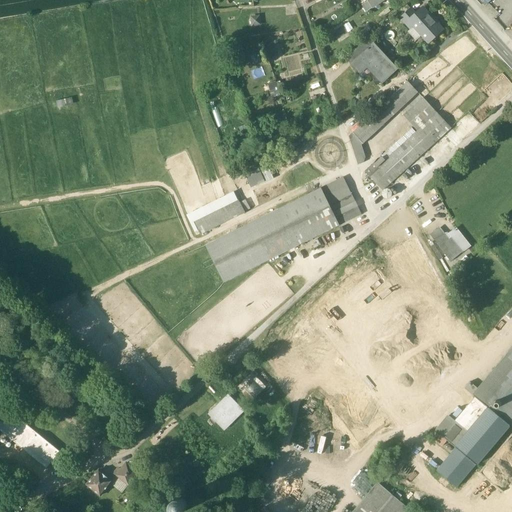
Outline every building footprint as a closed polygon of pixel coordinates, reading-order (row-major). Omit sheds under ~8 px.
[(369,0),(368,1),(372,8),(384,0),(369,0)] [(431,18),(423,8),(415,15),(411,9),(401,18),(410,29),(413,27),(428,43),(443,30),(436,23),(437,22),(437,19),(435,18),(434,17),(432,17),(431,18)] [(250,17),(252,26),(262,24),(260,15),(250,17)] [(333,33),(338,40),(349,32),(344,25),(333,33)] [(371,38),(348,59),(352,64),(373,45),(374,45),(375,44),(371,38)] [(275,41),(268,42),(271,56),(278,55),(275,41)] [(373,45),(352,64),(360,73),(367,66),(382,83),(396,70),(374,45),(373,45)] [(268,83),(270,90),(279,87),(277,81),(268,83)] [(408,82),(395,94),(405,105),(418,93),(408,82)] [(395,94),(353,134),(363,144),(405,105),(395,94)] [(57,100),(58,106),(74,104),(73,98),(57,100)] [(437,114),(423,98),(403,116),(418,131),(437,114)] [(409,139),(369,176),(383,191),(391,184),(395,180),(432,146),(446,133),(451,128),(437,114),(418,131),(409,139)] [(462,141),(451,128),(446,133),(457,145),(462,141)] [(363,144),(353,134),(349,138),(358,166),(363,164),(365,160),(361,146),(363,144)] [(406,136),(375,164),(374,164),(365,172),(369,176),(409,139),(406,136)] [(432,146),(395,180),(398,183),(435,149),(432,146)] [(246,175),(251,188),(273,178),(267,165),(246,175)] [(355,203),(343,178),(321,189),(333,213),(355,203)] [(398,183),(395,180),(391,184),(401,195),(405,191),(398,183)] [(321,189),(205,246),(224,283),(339,226),(333,213),(321,189)] [(237,201),(233,192),(187,215),(196,232),(198,231),(194,222),(212,213),(237,201)] [(237,201),(212,213),(219,226),(245,213),(238,200),(237,201)] [(355,203),(333,213),(339,226),(361,215),(355,203)] [(212,213),(194,222),(198,231),(198,232),(201,230),(203,234),(219,226),(212,213)] [(439,229),(431,235),(435,241),(443,234),(439,229)] [(449,240),(446,236),(437,243),(451,261),(463,252),(451,238),(449,240)] [(417,299),(443,287),(427,253),(415,259),(422,274),(408,281),(417,299)] [(342,336),(385,284),(359,263),(316,315),(342,336)] [(372,327),(348,356),(350,358),(375,329),(372,327)] [(379,332),(354,362),(357,364),(382,335),(379,332)] [(511,350),(479,390),(479,391),(474,397),(475,398),(488,409),(468,432),(455,448),(456,448),(475,464),(476,465),(490,448),(491,449),(511,423),(511,350)] [(470,383),(464,389),(474,397),(479,391),(479,390),(470,383)] [(211,415),(225,429),(242,412),(228,397),(211,415)] [(475,398),(455,421),(468,432),(488,409),(475,398)] [(458,405),(451,415),(457,419),(464,409),(458,405)] [(60,452),(24,422),(19,428),(3,414),(1,416),(0,415),(0,414),(0,430),(46,468),(60,452)] [(455,421),(449,416),(436,432),(441,435),(447,441),(455,448),(468,432),(455,421)] [(441,435),(436,442),(442,447),(447,441),(441,435)] [(456,448),(437,471),(456,487),(475,464),(456,448)] [(127,464),(126,463),(116,475),(128,485),(138,473),(137,472),(138,470),(139,468),(138,465),(136,463),(134,462),(131,462),(129,462),(127,464)] [(16,465),(7,474),(11,478),(20,470),(16,465)] [(112,482),(99,470),(87,485),(100,496),(112,482)] [(405,511),(408,508),(378,483),(352,511),(405,511)] [(184,511),(186,510),(187,506),(186,503),(184,501),(182,499),(178,498),(175,499),(173,501),(171,504),(170,507),(171,510),(172,511),(184,511)]
